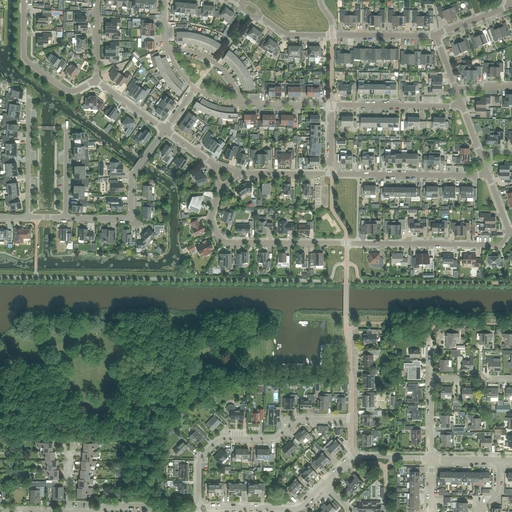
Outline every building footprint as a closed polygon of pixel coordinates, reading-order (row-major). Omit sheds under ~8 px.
[(139,8),(139,0),(133,0),(134,2),(131,2),(130,8),(133,8),(133,7),(139,8)] [(180,12),(181,3),(175,2),(175,6),(172,6),(171,14),(174,15),(175,11),(180,12)] [(448,9),(451,18),(457,17),(456,14),(460,12),(456,3),(451,5),(451,6),(451,8),(448,9)] [(199,15),(200,9),(197,9),(197,4),(192,4),(191,13),(196,14),(196,15),(199,15)] [(208,15),(209,6),(203,5),(203,9),(200,9),(199,15),(202,16),(207,17),(208,15)] [(350,15),(350,25),(356,25),(356,23),(357,23),(357,22),(360,23),(361,6),(356,5),(356,13),(355,13),(354,14),(354,15),(350,15)] [(451,18),(448,9),(445,10),(444,9),(443,8),(442,8),(441,5),(436,7),(441,19),(444,18),(445,18),(446,20),(451,18)] [(215,17),(218,11),(214,10),(214,6),(209,6),(208,15),(213,15),(213,17),(215,17)] [(224,18),(230,11),(225,7),(221,13),(218,11),(215,17),(218,19),(220,15),(224,18)] [(350,25),(350,15),(347,15),(347,14),(346,13),(345,13),(345,9),(340,9),(340,22),(343,22),(343,23),(345,23),(345,25),(350,25)] [(375,26),(375,16),(371,16),(371,14),(370,13),(369,13),(369,10),(365,10),(364,23),(368,23),(369,23),(369,26),(375,26)] [(375,16),(375,26),(380,26),(380,23),(381,23),(385,23),(385,10),(380,10),(380,13),(379,13),(378,14),(378,16),(375,16)] [(399,26),(399,16),(396,16),(396,14),(395,13),(394,13),(394,10),(389,10),(389,23),(392,23),(393,23),(393,26),(399,26)] [(399,16),(399,26),(404,26),(404,23),(406,23),(409,23),(409,10),(404,10),(404,13),(403,13),(402,14),(402,16),(399,16)] [(423,26),(423,16),(420,16),(420,14),(419,13),(418,13),(418,10),(413,10),(413,23),(416,23),(418,23),(418,26),(423,26)] [(423,16),(423,26),(429,26),(429,23),(430,23),(433,23),(433,10),(429,10),(429,13),(428,13),(427,14),(427,16),(423,16)] [(230,11),(224,18),(229,21),(228,22),(231,24),(234,19),(232,17),(234,14),(230,11)] [(86,22),(86,16),(82,16),(82,13),(73,13),(73,22),(78,22),(86,22)] [(51,20),(51,14),(42,14),(42,17),(38,17),(38,23),(41,23),(41,24),(41,25),(42,25),(43,26),(44,26),(44,25),(45,25),(45,24),(47,24),(47,20),(51,20)] [(105,29),(116,29),(116,26),(120,26),(120,19),(111,19),(111,23),(106,23),(105,29)] [(141,29),(154,29),(154,23),(149,23),(149,20),(141,20),(141,29)] [(86,22),(78,22),(78,26),(74,25),(74,31),(83,31),(83,28),(87,28),(87,22),(86,22)] [(507,37),(510,35),(506,22),(502,24),(503,26),(499,28),(502,37),(507,36),(507,37)] [(252,38),(257,30),(253,27),(250,30),(248,29),(243,35),(250,40),(252,38)] [(502,37),(499,28),(494,30),(493,27),(490,28),(494,41),(498,40),(498,39),(502,37)] [(116,33),(116,29),(105,29),(105,36),(111,36),(111,39),(120,39),(120,33),(116,33)] [(154,36),(154,29),(141,29),(141,38),(148,39),(148,35),(154,36)] [(203,34),(204,31),(202,30),(201,33),(199,35),(196,34),(194,44),(199,46),(202,36),(203,34)] [(257,30),(252,38),(256,41),(255,42),(258,44),(262,39),(259,37),(262,33),(257,30)] [(487,44),(491,43),(486,30),(482,31),(483,34),(479,36),(483,45),(487,43),(487,44)] [(52,34),(47,34),(43,34),(43,37),(38,37),(38,45),(43,45),(43,44),(48,44),(48,40),(51,40),(52,34)] [(77,43),(87,43),(87,37),(81,37),(81,34),(75,34),(75,40),(77,40),(77,43)] [(483,45),(479,36),(474,37),(473,35),(470,36),(475,49),(478,47),(478,46),(483,45)] [(208,38),(206,37),(202,36),(199,46),(204,48),(208,38)] [(467,51),(471,50),(466,37),(463,38),(464,41),(459,43),(462,52),(467,50),(467,51)] [(148,41),(148,39),(141,38),(141,47),(142,48),(148,48),(148,49),(151,49),(151,48),(154,48),(154,42),(148,41)] [(209,50),(214,41),(208,38),(204,48),(209,50)] [(264,40),(261,46),(263,48),(264,47),(268,50),(275,41),(272,39),(271,40),(269,39),(267,42),(264,40)] [(214,41),(209,50),(214,53),(220,44),(214,41)] [(268,50),(267,51),(272,54),(275,56),(280,49),(277,47),(278,45),(276,44),(277,43),(275,41),(268,50)] [(462,52),(459,43),(454,45),(453,42),(450,43),(455,56),(458,55),(458,54),(462,52)] [(87,49),(87,43),(77,43),(77,46),(75,46),(75,51),(75,52),(81,52),(81,49),(87,49)] [(105,46),(105,53),(118,53),(119,43),(110,43),(110,46),(105,46)] [(294,58),(294,46),(293,46),(291,45),(291,46),(288,46),(288,50),(284,50),(284,59),(289,59),(289,58),(294,58)] [(302,59),(302,57),(303,51),(299,51),(299,46),(294,46),(294,58),(299,58),(299,59),(302,59)] [(314,58),(314,46),(309,46),(309,51),(306,51),(305,57),(308,57),(308,58),(314,58)] [(314,58),(320,58),(320,57),(323,57),(323,51),(320,51),(320,46),(314,46),(314,58)] [(345,63),(345,53),(340,53),(340,50),(337,50),(337,64),(340,64),(340,63),(345,63)] [(165,57),(160,58),(158,51),(150,55),(154,68),(157,66),(167,62),(165,57)] [(227,63),(234,55),(229,51),(222,59),(227,63)] [(354,51),(353,51),(350,51),(350,53),(345,53),(345,63),(350,63),(350,64),(354,64),(354,59),(354,51)] [(409,64),(409,54),(404,54),(404,51),(401,51),(401,65),(404,65),(404,64),(409,64)] [(418,65),(418,51),(414,51),(414,54),(409,54),(409,64),(414,64),(414,65),(418,65)] [(421,54),(421,51),(418,51),(418,65),(421,65),(421,64),(426,64),(426,54),(421,54)] [(431,65),(435,65),(435,51),(431,51),(431,54),(426,54),(426,64),(431,64),(431,65)] [(118,63),(118,53),(105,53),(105,59),(110,59),(110,62),(118,63)] [(51,62),(56,66),(57,64),(62,68),(66,62),(61,58),(60,60),(55,56),(54,56),(51,54),(47,59),(51,62)] [(231,67),(238,60),(234,55),(227,63),(231,67)] [(234,71),(243,65),(238,60),(231,67),(234,71)] [(160,72),(169,67),(167,62),(157,66),(160,72)] [(494,76),(494,67),(490,67),(490,63),(485,63),(485,70),(488,70),(487,76),(494,76)] [(494,67),(494,76),(500,76),(500,70),(503,70),(503,63),(497,63),(497,67),(494,67)] [(70,64),(66,69),(69,71),(68,72),(70,74),(69,75),(72,78),(75,74),(77,74),(79,72),(77,71),(78,69),(70,64)] [(237,75),(246,70),(243,65),(234,71),(237,75)] [(461,65),(461,75),(464,75),(464,80),(471,80),(471,70),(471,66),(467,66),(467,65),(461,65)] [(115,82),(121,74),(118,72),(119,70),(114,67),(109,74),(112,76),(110,79),(115,82)] [(163,78),(172,72),(169,67),(160,72),(163,78)] [(471,70),(471,80),(477,80),(477,75),(481,75),(481,67),(474,67),(474,70),(471,70)] [(240,80),(249,76),(246,70),(237,75),(240,80)] [(167,83),(175,77),(172,72),(163,78),(167,83)] [(121,74),(115,82),(120,86),(123,82),(126,84),(132,76),(127,73),(124,77),(121,74)] [(242,85),(252,82),(249,76),(240,80),(242,85)] [(442,76),(430,76),(429,76),(429,81),(433,81),(433,85),(442,85),(442,76)] [(171,88),(179,81),(175,77),(167,83),(171,88)] [(134,95),(140,87),(137,85),(139,82),(134,79),(127,88),(130,90),(128,92),(131,94),(132,93),(134,95)] [(179,81),(171,88),(176,93),(173,95),(176,98),(182,91),(179,89),(183,85),(179,81)] [(252,82),(242,85),(244,91),(247,90),(247,91),(249,90),(254,88),(252,82)] [(346,96),(346,85),(343,85),(343,82),(337,82),(337,90),(340,90),(340,94),(341,95),(342,95),(343,95),(344,96),(345,96),(346,96)] [(351,95),(352,94),(352,90),(355,90),(355,82),(350,82),(350,85),(346,85),(346,96),(347,96),(348,96),(349,95),(350,95),(351,95)] [(268,90),(268,96),(274,96),(274,87),(275,87),(275,83),(265,83),(265,90),(268,90)] [(284,91),(284,83),(278,83),(278,87),(275,87),(274,87),(274,96),(281,96),(281,90),(284,91)] [(294,83),(291,83),(284,83),(284,91),(288,91),(288,96),(294,96),(294,87),(294,83)] [(294,87),(294,96),(300,96),(300,91),(303,91),(303,84),(303,83),(294,83),(294,87)] [(410,96),(410,85),(406,85),(406,83),(401,83),(401,91),(404,91),(404,95),(405,95),(405,96),(406,96),(407,96),(408,96),(409,96),(410,96)] [(410,85),(410,96),(411,96),(413,96),(414,96),(416,95),(416,93),(419,93),(419,91),(419,83),(414,83),(414,85),(410,85)] [(313,87),(307,87),(307,85),(303,84),(303,91),(307,91),(307,96),(313,96),(313,87)] [(313,87),(313,96),(319,97),(319,91),(323,91),(323,84),(319,84),(313,84),(313,87)] [(442,95),(442,85),(433,85),(433,89),(429,89),(429,95),(442,95)] [(140,87),(134,95),(136,97),(139,99),(140,97),(143,99),(150,90),(145,87),(143,90),(140,87)] [(6,93),(5,99),(7,99),(14,101),(14,97),(21,98),(21,97),(22,98),(23,91),(19,90),(18,91),(13,90),(12,94),(6,93)] [(511,104),(511,94),(506,94),(506,100),(503,100),(503,107),(509,107),(509,104),(511,104)] [(86,98),(85,105),(89,105),(89,107),(91,109),(98,110),(103,103),(99,99),(97,102),(96,102),(96,97),(89,96),(89,99),(86,98)] [(163,100),(171,106),(174,102),(166,96),(163,100)] [(477,108),(486,108),(486,104),(490,104),(491,98),(481,98),(481,101),(477,101),(477,108)] [(7,99),(6,104),(10,104),(9,110),(20,111),(20,106),(19,106),(19,105),(13,104),(14,101),(7,99)] [(202,111),(207,102),(202,99),(199,104),(196,102),(192,109),(195,111),(197,108),(202,111)] [(169,109),(171,106),(163,100),(161,103),(169,109)] [(208,114),(212,104),(207,102),(202,111),(208,114)] [(166,113),(169,109),(161,103),(158,107),(166,113)] [(214,116),(217,106),(212,104),(208,114),(214,116)] [(107,110),(104,114),(111,118),(115,121),(120,114),(116,111),(117,109),(112,106),(108,110),(107,110)] [(220,117),(222,107),(217,106),(214,116),(220,117)] [(163,117),(166,113),(158,107),(155,111),(163,117)] [(228,108),(227,118),(233,119),(233,122),(237,122),(237,114),(234,114),(234,108),(228,108)] [(486,112),(486,108),(477,108),(476,114),(480,114),(480,117),(490,118),(490,112),(486,112)] [(3,113),(2,119),(11,120),(11,116),(18,117),(18,116),(19,117),(20,111),(9,110),(8,110),(7,113),(3,113)] [(186,116),(194,122),(197,118),(189,112),(186,116)] [(250,124),(250,115),(244,115),(244,120),(241,120),(241,128),(247,128),(247,124),(250,124)] [(259,128),(259,127),(259,121),(256,121),(256,115),(250,115),(250,124),(253,124),(253,128),(259,128)] [(268,127),(268,115),(262,115),(262,121),(259,121),(259,127),(268,127)] [(278,127),(278,121),(275,121),(275,115),(268,115),(268,127),(278,127)] [(287,125),(287,115),(281,115),(281,121),(278,121),(278,127),(283,127),(283,125),(287,125)] [(287,115),(287,125),(287,128),(296,128),(296,117),(293,117),(293,115),(287,115)] [(348,126),(348,115),(346,115),(345,115),(343,116),(342,116),(342,120),(339,120),(339,128),(344,128),(344,126),(348,126)] [(353,121),(353,116),(352,116),(351,115),(349,115),(348,115),(348,126),(351,126),(351,128),(356,128),(356,121),(353,121)] [(192,126),(194,122),(186,116),(183,120),(192,126)] [(414,127),(414,116),(413,116),(412,116),(411,116),(410,116),(409,116),(408,117),(408,121),(405,121),(405,129),(410,129),(410,127),(414,127)] [(420,121),(420,117),(419,117),(418,116),(417,116),(416,116),(415,116),(414,116),(414,127),(417,127),(417,129),(423,129),(423,121),(420,121)] [(439,127),(439,116),(438,116),(436,116),(435,117),(433,117),(433,121),(430,121),(430,129),(436,129),(436,127),(439,127)] [(445,122),(445,117),(444,117),(442,116),(440,116),(439,116),(439,127),(443,127),(443,129),(448,129),(448,122),(445,122)] [(131,127),(134,122),(127,117),(124,121),(123,121),(121,124),(124,126),(124,125),(129,129),(125,134),(129,136),(134,129),(131,127)] [(2,119),(2,125),(5,126),(4,130),(7,130),(17,131),(18,125),(17,125),(17,124),(10,124),(11,120),(2,119)] [(189,129),(192,126),(183,120),(181,123),(189,129)] [(319,127),(319,122),(311,122),(311,131),(319,131),(320,131),(320,127),(319,127)] [(186,133),(189,129),(181,123),(178,127),(186,133)] [(487,143),(488,144),(494,144),(494,135),(494,131),(490,131),(488,126),(481,129),(483,134),(486,133),(486,134),(487,134),(487,143)] [(2,135),(2,140),(9,140),(9,136),(16,137),(16,136),(17,136),(17,131),(7,130),(6,136),(2,135)] [(139,132),(135,138),(140,141),(142,139),(145,141),(147,139),(148,139),(150,137),(149,136),(151,134),(145,130),(142,134),(139,132)] [(501,140),(504,140),(504,131),(498,131),(497,135),(494,135),(494,144),(501,144),(501,140)] [(80,143),(87,142),(87,136),(83,136),(82,132),(77,133),(77,132),(72,132),(72,139),(74,139),(74,140),(80,139),(80,143)] [(209,149),(214,141),(211,139),(214,136),(208,132),(202,141),(205,143),(203,145),(206,147),(205,148),(207,149),(208,148),(209,149)] [(9,144),(9,140),(2,140),(2,144),(6,144),(6,150),(16,150),(17,145),(15,145),(15,144),(9,144)] [(214,141),(209,149),(209,150),(209,151),(211,152),(212,151),(214,153),(216,150),(218,152),(225,144),(220,140),(217,143),(214,141)] [(88,148),(88,146),(87,142),(80,143),(81,146),(74,147),(74,148),(73,148),(73,153),(87,152),(88,152),(88,148)] [(460,154),(469,154),(470,148),(463,148),(463,144),(456,144),(456,151),(460,151),(460,154)] [(164,148),(161,152),(164,155),(162,158),(164,159),(163,160),(167,163),(171,156),(168,154),(172,149),(166,145),(166,146),(165,145),(163,147),(164,148)] [(235,156),(238,147),(233,145),(231,150),(227,149),(224,158),(231,160),(232,155),(235,156)] [(238,147),(235,156),(238,157),(237,162),(243,164),(246,155),(242,154),(244,149),(238,147)] [(320,149),(310,149),(308,149),(308,155),(309,155),(309,158),(319,158),(319,153),(320,153),(320,149)] [(16,155),(16,150),(6,150),(6,153),(2,154),(2,160),(9,160),(9,156),(15,156),(15,155),(16,155)] [(261,164),(261,154),(257,154),(257,150),(251,150),(251,159),(254,159),(254,164),(261,164)] [(261,154),(261,164),(267,164),(267,159),(271,159),(271,150),(267,150),(267,153),(264,153),(264,154),(261,154)] [(285,164),(285,153),(281,153),(281,150),(275,150),(275,158),(278,158),(278,164),(280,164),(280,165),(283,165),(283,164),(285,164)] [(285,153),(285,164),(286,164),(286,165),(289,165),(289,164),(291,164),(291,158),(294,158),(294,150),(288,150),(288,153),(285,153)] [(88,162),(88,158),(88,156),(87,156),(87,152),(73,153),(74,158),(75,158),(75,159),(81,159),(81,162),(88,162)] [(338,156),(338,162),(341,162),(341,163),(346,163),(347,155),(347,152),(341,152),(341,154),(341,156),(338,156)] [(368,164),(368,152),(366,152),(366,155),(362,155),(362,157),(360,157),(360,163),(362,163),(362,164),(368,164)] [(377,157),(374,157),(374,152),(368,152),(368,164),(374,164),(374,163),(377,163),(377,157)] [(418,154),(418,152),(412,152),(412,154),(412,163),(418,163),(418,162),(421,162),(421,156),(418,156),(418,154)] [(424,156),(424,163),(426,163),(429,163),(429,164),(434,164),(435,155),(435,152),(429,152),(429,156),(424,156)] [(443,158),(440,158),(440,153),(435,152),(435,155),(434,164),(440,164),(440,163),(443,163),(443,158)] [(391,162),(391,154),(385,154),(385,156),(382,156),(382,161),(385,161),(385,162),(391,162)] [(469,160),(469,154),(460,154),(460,157),(456,157),(456,163),(463,163),(463,160),(469,160)] [(347,155),(346,163),(352,163),(355,163),(355,157),(352,157),(352,155),(347,155)] [(178,157),(174,163),(181,168),(187,160),(184,157),(183,158),(181,157),(180,159),(178,157)] [(6,170),(17,169),(17,164),(15,164),(15,163),(9,164),(9,160),(2,160),(2,164),(6,164),(6,170)] [(110,170),(111,171),(111,172),(108,172),(108,176),(120,176),(120,173),(122,173),(122,165),(119,165),(119,162),(116,162),(115,161),(113,162),(111,162),(111,165),(106,165),(107,166),(107,167),(107,168),(108,168),(108,169),(109,170),(110,170)] [(74,172),(85,172),(85,167),(89,167),(88,162),(81,162),(82,166),(75,166),(75,167),(74,167),(74,172)] [(509,172),(509,169),(511,168),(511,162),(505,162),(505,166),(500,166),(500,172),(509,172)] [(3,180),(10,180),(10,176),(16,175),(17,174),(17,169),(6,170),(6,173),(2,174),(3,180)] [(200,171),(191,174),(193,179),(195,178),(197,184),(198,183),(199,185),(203,184),(202,182),(207,180),(206,176),(204,176),(204,174),(202,174),(200,171)] [(84,178),(85,172),(74,172),(74,178),(75,178),(81,179),(81,182),(88,183),(88,178),(84,178)] [(511,182),(511,172),(509,172),(500,172),(500,179),(504,179),(504,182),(511,182)] [(8,190),(18,189),(18,183),(17,183),(10,183),(10,180),(3,180),(3,184),(4,186),(7,186),(8,190)] [(112,184),(112,192),(122,192),(122,183),(115,183),(115,180),(109,180),(109,183),(112,184)] [(88,187),(88,183),(81,182),(81,186),(75,186),(73,186),(73,192),(84,192),(84,187),(88,187)] [(242,185),(235,190),(236,192),(236,193),(237,194),(238,195),(240,197),(246,192),(251,192),(251,183),(246,183),(246,184),(245,184),(243,184),(242,185)] [(270,194),(270,183),(262,183),(262,191),(258,191),(258,197),(266,198),(266,194),(270,194)] [(282,187),(282,191),(284,191),(284,194),(287,194),(287,198),(294,198),(294,191),(291,191),(291,184),(287,184),(284,184),(284,187),(282,187)] [(310,191),(310,184),(306,184),(303,184),(303,187),(302,187),(302,191),(303,191),(303,194),(307,194),(307,198),(313,198),(313,191),(310,191)] [(143,193),(143,197),(147,197),(147,200),(154,201),(154,196),(152,196),(152,186),(143,186),(143,190),(144,190),(144,193),(143,193)] [(370,195),(370,186),(364,186),(364,187),(361,187),(361,197),(364,197),(364,194),(370,195)] [(370,186),(370,195),(376,195),(376,192),(379,192),(379,187),(376,187),(376,186),(370,186)] [(432,198),(432,186),(426,186),(426,188),(424,188),(423,196),(426,196),(426,198),(432,198)] [(441,195),(441,187),(438,187),(438,186),(432,186),(432,198),(438,198),(438,195),(441,195)] [(389,198),(389,196),(389,187),(384,187),(384,188),(381,188),(381,198),(389,198)] [(450,198),(450,187),(444,187),(441,187),(441,195),(444,195),(444,198),(450,198)] [(458,195),(458,188),(456,188),(456,187),(450,187),(450,198),(455,198),(455,195),(458,195)] [(467,198),(467,187),(461,187),(461,188),(458,188),(458,195),(461,196),(461,198),(467,198)] [(473,197),(476,197),(476,188),(473,188),(473,187),(467,187),(467,198),(473,198),(473,197)] [(421,189),(417,188),(411,188),(411,196),(420,196),(421,189)] [(5,200),(12,199),(12,196),(18,195),(18,194),(19,194),(18,189),(8,190),(9,196),(5,196),(5,200)] [(83,196),(84,192),(73,192),(73,197),(74,197),(74,198),(80,198),(80,202),(87,203),(87,197),(83,196)] [(189,204),(187,204),(188,208),(188,209),(188,212),(193,211),(198,213),(200,208),(201,208),(202,206),(201,205),(200,204),(203,195),(192,197),(189,204)] [(122,210),(122,202),(118,202),(118,198),(107,198),(107,205),(111,205),(111,210),(122,210)] [(12,199),(5,200),(6,206),(10,206),(11,210),(17,209),(17,210),(22,209),(20,202),(19,203),(19,202),(13,203),(12,199)] [(86,207),(87,203),(80,202),(79,206),(73,205),(73,206),(72,206),(71,212),(76,213),(76,212),(82,212),(82,206),(86,207)] [(143,207),(142,211),(143,211),(143,218),(144,218),(144,219),(145,219),(147,219),(148,219),(148,218),(150,218),(150,211),(153,211),(153,203),(147,203),(147,207),(143,207)] [(222,215),(221,217),(222,218),(223,218),(222,221),(229,223),(230,220),(233,221),(236,211),(232,210),(231,211),(229,211),(228,211),(228,212),(225,211),(224,214),(223,214),(222,215)] [(485,224),(495,224),(495,217),(491,217),(491,214),(480,214),(480,220),(485,220),(485,224)] [(417,232),(418,223),(418,221),(414,221),(414,219),(408,219),(408,226),(411,226),(411,232),(417,232)] [(426,230),(426,226),(426,219),(421,219),(421,223),(418,223),(417,232),(423,232),(423,230),(426,230)] [(196,220),(191,223),(193,228),(192,229),(196,236),(205,231),(201,224),(199,225),(196,220)] [(371,233),(371,221),(361,220),(361,225),(361,231),(365,231),(365,233),(371,233)] [(395,221),(395,234),(401,235),(401,230),(405,230),(405,220),(399,220),(399,221),(395,221)] [(438,233),(438,224),(435,223),(435,220),(430,220),(429,227),(432,227),(432,232),(438,233)] [(438,224),(438,233),(444,233),(444,227),(447,227),(447,220),(442,220),(442,224),(438,224)] [(236,225),(236,233),(241,233),(241,232),(244,232),(244,233),(249,233),(249,228),(253,228),(253,221),(249,221),(249,225),(236,225)] [(257,221),(257,233),(266,233),(266,230),(272,230),(272,223),(266,223),(266,221),(257,221)] [(279,233),(287,233),(287,230),(293,230),(293,224),(287,224),(287,222),(279,221),(279,233)] [(381,234),(381,226),(381,224),(377,224),(377,221),(371,221),(371,233),(377,233),(377,234),(381,234)] [(395,221),(391,221),(385,221),(385,230),(388,230),(388,234),(395,234),(395,221)] [(298,225),(298,233),(305,234),(309,234),(309,229),(313,229),(313,222),(307,222),(307,225),(298,225)] [(460,235),(460,226),(457,225),(457,223),(452,223),(451,230),(454,230),(454,235),(460,235)] [(460,226),(460,235),(466,235),(466,230),(469,230),(469,223),(464,223),(464,226),(460,226)] [(495,230),(495,224),(485,224),(485,227),(480,227),(480,234),(490,234),(491,230),(495,230)] [(145,232),(152,240),(156,236),(160,233),(160,229),(163,229),(163,226),(154,226),(154,229),(155,229),(155,231),(154,233),(149,228),(145,232)] [(3,231),(3,230),(3,229),(2,229),(2,228),(1,229),(1,231),(0,230),(0,241),(4,241),(4,240),(7,240),(7,242),(11,242),(11,231),(8,231),(8,230),(4,230),(4,231),(3,231)] [(14,229),(14,243),(23,243),(23,238),(30,238),(30,230),(23,230),(23,229),(14,229)] [(60,229),(60,240),(65,240),(65,243),(68,243),(68,249),(72,249),(72,241),(71,241),(71,233),(68,233),(68,229),(60,229)] [(83,240),(87,240),(93,240),(93,232),(89,232),(89,233),(87,233),(87,229),(79,229),(79,237),(79,242),(80,243),(82,243),(83,242),(83,240)] [(107,230),(102,229),(102,233),(101,233),(101,241),(108,241),(108,242),(115,242),(115,231),(110,231),(108,231),(108,230),(107,230)] [(129,230),(123,230),(123,237),(122,237),(122,241),(123,241),(129,242),(129,245),(135,245),(135,239),(131,239),(131,234),(129,234),(129,230)] [(148,244),(152,240),(145,232),(140,237),(145,241),(143,243),(141,243),(141,242),(138,242),(138,248),(136,248),(136,253),(140,253),(140,250),(141,250),(141,247),(145,247),(148,244)] [(209,241),(196,248),(200,255),(203,254),(204,256),(211,252),(210,250),(213,248),(209,241)] [(236,256),(236,266),(242,266),(242,264),(244,264),(244,263),(244,262),(247,262),(247,259),(248,259),(249,258),(249,256),(248,255),(247,255),(247,252),(240,252),(240,256),(236,256)] [(258,257),(258,262),(264,263),(264,267),(270,267),(270,261),(267,261),(267,253),(260,252),(260,257),(258,257)] [(277,257),(277,264),(278,264),(278,263),(281,263),(281,266),(280,266),(280,267),(289,267),(289,256),(285,256),(285,253),(279,253),(279,258),(278,258),(278,257),(277,257)] [(307,268),(307,261),(304,261),(304,253),(296,253),(296,264),(301,264),(301,268),(307,268)] [(323,253),(313,253),(313,260),(310,260),(310,268),(315,268),(315,265),(323,265),(323,253)] [(383,268),(384,259),(380,259),(380,253),(370,253),(370,263),(375,263),(375,268),(383,268)] [(219,254),(219,267),(230,267),(230,264),(233,264),(233,258),(230,258),(230,254),(219,254)] [(407,265),(408,258),(403,258),(403,254),(398,254),(392,254),(392,263),(401,263),(401,265),(407,265)] [(422,264),(423,254),(417,254),(417,257),(412,257),(412,268),(419,268),(419,264),(422,264)] [(423,254),(422,264),(426,264),(426,268),(433,268),(433,258),(428,258),(428,254),(423,254)] [(457,267),(457,260),(454,260),(454,254),(443,254),(443,264),(451,264),(451,267),(457,267)] [(464,254),(464,263),(473,263),(473,266),(481,266),(481,259),(476,259),(476,254),(464,254)] [(498,255),(488,255),(488,260),(489,260),(489,265),(498,265),(498,266),(504,266),(504,259),(499,259),(499,258),(499,256),(498,256),(498,255)] [(379,335),(379,330),(379,329),(384,330),(384,329),(371,329),(371,334),(364,334),(364,343),(376,343),(376,335),(379,335)] [(459,337),(459,333),(446,333),(446,335),(446,336),(446,344),(446,349),(452,349),(452,344),(456,344),(456,337),(459,337)] [(492,337),(492,333),(479,333),(479,335),(479,337),(479,344),(486,344),(486,347),(492,347),(492,344),(489,344),(489,337),(492,337)] [(511,333),(502,333),(502,337),(505,337),(505,344),(502,344),(502,348),(508,348),(508,345),(511,344),(511,333)] [(406,357),(406,360),(414,360),(414,357),(420,357),(420,350),(410,349),(410,357),(406,357)] [(379,355),(379,350),(368,350),(368,355),(364,355),(364,361),(363,361),(363,366),(374,366),(374,362),(373,362),(373,355),(379,355)] [(473,370),(473,357),(470,357),(470,361),(463,361),(463,357),(462,357),(462,370),(473,370)] [(486,358),(486,365),(489,365),(489,371),(492,371),(493,371),(500,371),(501,358),(500,358),(493,358),(486,358)] [(452,360),(439,360),(439,367),(439,369),(439,371),(452,371),(452,367),(449,367),(449,360),(452,360)] [(420,379),(421,367),(413,367),(413,363),(405,363),(405,367),(408,367),(408,379),(420,379)] [(381,370),(366,370),(366,374),(363,374),(363,379),(364,379),(364,387),(367,387),(367,388),(369,388),(369,387),(374,387),(374,374),(376,374),(376,370),(381,370)] [(418,384),(408,383),(408,386),(407,386),(407,392),(412,392),(412,399),(407,399),(407,402),(418,402),(418,399),(422,399),(422,389),(417,388),(417,384),(418,384)] [(452,400),(452,387),(441,387),(441,400),(444,400),(444,396),(451,396),(451,400),(452,400)] [(473,401),(473,388),(466,388),(464,388),(462,388),(462,401),(465,401),(466,397),(473,397),(473,401)] [(498,401),(498,388),(487,388),(487,401),(491,401),(491,398),(498,398),(498,401)] [(374,395),(374,392),(367,392),(367,395),(363,395),(363,406),(366,406),(366,407),(367,407),(367,406),(371,406),(371,395),(374,395)] [(327,402),(331,402),(331,394),(323,394),(323,396),(319,396),(319,400),(317,400),(317,405),(319,405),(319,409),(327,409),(327,402)] [(345,409),(345,397),(342,397),(342,394),(334,394),(334,398),(337,398),(337,409),(345,409)] [(297,404),(297,395),(291,395),(291,398),(283,398),(283,408),(293,408),(293,404),(297,404)] [(314,402),(314,395),(308,395),(308,400),(300,400),(300,409),(310,409),(310,402),(314,402)] [(226,409),(230,414),(230,419),(243,419),(243,412),(247,412),(247,404),(240,404),(240,409),(235,409),(235,408),(234,407),(233,406),(232,405),(229,405),(228,406),(227,407),(226,408),(226,409)] [(422,421),(422,411),(417,411),(417,406),(418,406),(408,405),(408,408),(407,408),(407,414),(412,414),(412,421),(422,421)] [(280,417),(280,407),(274,407),(274,409),(268,409),(268,415),(267,415),(267,424),(276,425),(276,417),(280,417)] [(263,419),(263,409),(257,409),(257,413),(251,413),(251,423),(259,423),(259,419),(263,419)] [(363,414),(363,424),(370,424),(370,426),(374,426),(375,420),(372,420),(372,415),(378,415),(378,416),(381,416),(381,411),(363,410),(363,411),(366,411),(366,414),(363,414)] [(218,419),(220,417),(215,412),(213,414),(214,416),(205,424),(212,431),(220,422),(218,419)] [(481,427),(481,426),(481,418),(475,418),(475,415),(468,415),(468,418),(472,418),(472,426),(468,426),(468,429),(481,429),(481,427)] [(454,416),(441,416),(440,423),(440,424),(440,427),(453,427),(453,423),(450,423),(450,416),(454,416)] [(193,439),(197,443),(199,440),(201,442),(207,437),(197,426),(193,430),(194,431),(188,437),(191,441),(193,439)] [(406,426),(406,427),(406,430),(412,430),(412,442),(421,442),(421,438),(421,430),(413,430),(413,426),(406,426)] [(297,434),(294,437),(300,443),(305,438),(307,440),(311,436),(303,429),(298,434),(297,434)] [(382,431),(371,431),(371,435),(363,435),(363,439),(363,446),(375,446),(371,446),(371,442),(373,442),(373,437),(378,437),(378,431),(382,431)] [(506,432),(501,432),(495,432),(495,435),(501,435),(506,435),(506,439),(508,439),(508,446),(504,446),(511,446),(511,435),(506,435),(506,432)] [(454,435),(441,435),(441,442),(441,444),(441,446),(454,446),(453,446),(453,435),(454,435)] [(492,448),(492,435),(491,438),(484,438),(484,435),(478,435),(478,441),(481,441),(481,448),(483,448),(484,448),(492,448)] [(328,442),(337,451),(340,448),(342,451),(344,449),(341,445),(343,443),(338,438),(336,440),(335,440),(333,441),(331,439),(328,442)] [(188,442),(188,443),(185,445),(182,441),(173,450),(178,455),(187,447),(192,452),(195,449),(188,442)] [(290,442),(282,450),(288,456),(295,448),(297,450),(300,447),(294,441),(292,443),(291,442),(290,442)] [(52,452),(52,451),(52,443),(37,442),(37,444),(38,444),(38,448),(43,448),(43,451),(43,452),(52,452)] [(335,454),(337,451),(328,442),(322,448),(324,451),(329,456),(331,454),(335,458),(337,456),(335,454)] [(83,452),(92,452),(93,448),(98,448),(98,444),(99,444),(99,443),(83,443),(83,452)] [(231,457),(231,453),(226,449),(224,451),(222,450),(214,458),(220,464),(227,456),(229,459),(231,457)] [(241,458),(242,449),(235,449),(235,453),(232,453),(232,461),(235,461),(235,458),(241,458)] [(242,449),(241,458),(248,458),(248,461),(251,461),(251,454),(248,454),(248,449),(242,449)] [(263,459),(263,449),(257,449),(257,454),(253,454),(253,461),(257,461),(257,458),(263,459)] [(274,461),(274,454),(270,454),(270,449),(263,449),(263,459),(267,459),(269,461),(274,461)] [(43,452),(43,451),(39,451),(39,453),(40,453),(40,457),(45,457),(45,460),(45,461),(54,461),(54,460),(54,452),(52,451),(52,452),(43,452)] [(327,458),(329,456),(324,451),(322,453),(320,455),(318,458),(324,464),(327,461),(329,464),(331,462),(327,458)] [(83,452),(82,452),(82,461),(91,461),(91,457),(96,457),(97,453),(98,453),(98,452),(92,452),(83,452)] [(322,467),(324,464),(318,458),(315,460),(313,461),(313,462),(311,464),(316,469),(318,467),(322,471),(324,469),(322,467)] [(45,461),(45,460),(41,460),(41,462),(42,462),(42,466),(47,466),(47,470),(56,470),(56,461),(54,460),(54,461),(45,461)] [(184,464),(184,460),(174,460),(174,464),(175,464),(175,468),(178,468),(178,472),(175,472),(175,476),(179,476),(187,477),(188,464),(184,464)] [(82,461),(81,461),(81,470),(90,470),(90,466),(95,466),(95,462),(97,462),(97,461),(91,461),(82,461)] [(314,471),(316,469),(311,464),(309,466),(309,465),(307,467),(307,468),(304,471),(311,477),(313,475),(316,477),(318,475),(314,471)] [(419,472),(416,471),(416,468),(407,468),(407,475),(410,475),(410,477),(419,477),(419,472)] [(47,470),(43,469),(43,471),(44,471),(44,475),(49,475),(49,479),(58,479),(58,470),(56,470),(47,470)] [(90,470),(81,470),(80,470),(80,479),(89,479),(89,475),(94,475),(94,471),(95,471),(96,470),(90,470)] [(308,480),(311,477),(304,471),(302,473),(301,473),(299,475),(300,475),(298,477),(303,482),(305,480),(308,484),(310,482),(308,480)] [(446,484),(446,472),(440,472),(440,476),(438,476),(438,481),(440,481),(440,483),(442,485),(445,485),(445,484),(446,484)] [(489,476),(489,472),(484,472),(483,482),(489,482),(489,481),(492,481),(492,476),(489,476)] [(352,480),(358,487),(361,484),(362,485),(364,483),(363,482),(366,480),(361,475),(358,477),(355,473),(353,475),(355,478),(352,480)] [(301,484),(303,482),(298,477),(296,479),(295,479),(293,481),(294,481),(291,484),(297,490),(300,488),(302,490),(304,488),(301,484)] [(80,479),(78,479),(78,488),(88,488),(88,484),(93,484),(93,480),(94,480),(94,479),(89,479),(80,479)] [(356,489),(358,487),(352,480),(350,483),(347,481),(345,482),(349,486),(346,489),(351,494),(354,491),(355,492),(356,490),(356,489)] [(174,481),(174,486),(179,486),(179,496),(187,496),(187,485),(182,485),(182,481),(174,481)] [(46,483),(46,488),(53,488),(53,491),(54,491),(54,499),(58,500),(58,499),(63,499),(63,487),(58,487),(58,483),(46,483)] [(215,492),(215,483),(211,483),(208,483),(205,483),(205,490),(208,490),(208,496),(211,496),(211,492),(215,492)] [(224,491),(224,484),(221,483),(218,483),(215,483),(215,492),(218,493),(218,496),(221,496),(221,491),(224,491)] [(234,493),(234,484),(231,484),(231,483),(228,483),(228,484),(224,484),(224,491),(228,491),(228,496),(231,496),(231,493),(234,493)] [(244,491),(244,484),(241,484),(241,483),(238,483),(238,484),(234,484),(234,493),(238,493),(238,496),(241,496),(241,491),(244,491)] [(254,493),(254,484),(251,484),(251,483),(248,483),(248,484),(244,484),(244,491),(248,491),(248,496),(250,496),(250,493),(254,493)] [(261,491),(264,491),(264,484),(261,484),(261,483),(258,483),(258,484),(254,484),(254,493),(258,493),(258,496),(260,496),(261,491)] [(295,493),(297,490),(291,484),(289,486),(288,486),(286,488),(287,488),(285,490),(289,495),(291,493),(295,497),(297,495),(295,493)] [(39,495),(44,495),(44,487),(36,486),(36,489),(37,489),(37,491),(30,491),(30,501),(39,501),(39,495)] [(78,488),(77,488),(77,497),(86,497),(86,493),(91,493),(91,489),(92,489),(92,488),(88,488),(78,488)] [(369,511),(370,501),(362,501),(362,504),(359,504),(359,511),(363,511),(362,511),(369,511)] [(381,511),(381,504),(381,501),(378,501),(375,501),(370,501),(369,511),(376,511),(381,511)] [(322,505),(328,511),(332,511),(335,510),(336,510),(338,508),(332,502),(330,504),(329,503),(326,506),(324,503),(322,505)]
